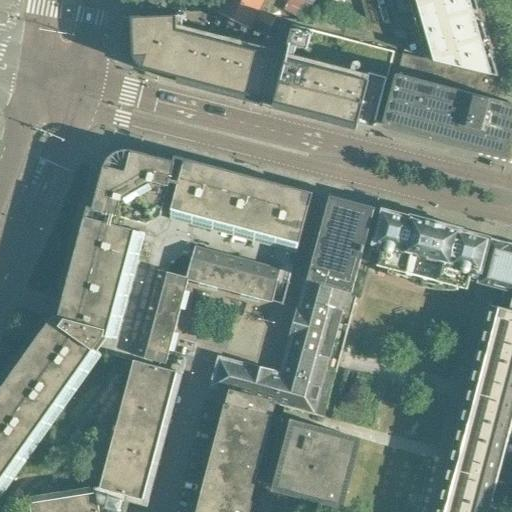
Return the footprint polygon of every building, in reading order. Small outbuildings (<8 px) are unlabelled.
[(220,0),(215,10),(251,29),(252,28),(267,36),(276,18),(260,9),(264,0),(220,0)] [(491,52),(476,0),(417,0),(434,60),(498,76),(491,52)] [(294,59),(297,45),(291,43),(289,51),(185,24),(184,14),(140,16),(132,16),(134,54),(134,55),(135,56),(135,59),(136,60),(137,61),(138,63),(139,64),(141,65),(143,66),(145,67),(179,76),(178,82),(272,107),(287,57),(294,59)] [(377,17),(368,19),(372,31),(382,34),(377,17)] [(384,121),(396,74),(398,74),(404,52),(295,24),(289,43),(291,43),(297,45),(294,59),(287,57),(272,107),(357,129),(359,123),(375,127),(378,120),(384,121)] [(511,104),(495,100),(501,77),(499,77),(498,76),(434,60),(404,52),(398,74),(396,74),(384,121),(384,122),(385,122),(384,127),(511,160),(511,104)] [(177,189),(183,170),(186,159),(175,156),(174,162),(132,151),(131,151),(126,150),(124,150),(122,151),(119,151),(117,152),(116,153),(114,154),(113,155),(112,156),(110,158),(109,160),(108,161),(106,166),(94,208),(89,207),(86,218),(163,239),(177,189)] [(288,284),(301,237),(312,193),(186,159),(183,170),(177,189),(163,239),(166,239),(163,250),(193,258),(278,281),(288,284)] [(352,296),(375,208),(331,196),(307,284),(352,296)] [(481,271),(490,237),(485,235),(383,209),(375,244),(384,246),(378,265),(389,268),(388,273),(390,274),(398,278),(405,282),(413,285),(421,287),(429,289),(438,290),(444,290),(447,291),(456,291),(457,286),(465,288),(468,289),(473,269),(481,271)] [(141,338),(163,250),(166,239),(163,239),(86,218),(59,317),(141,338)] [(511,242),(490,237),(481,271),(478,283),(504,289),(511,291),(511,242)] [(278,281),(193,258),(163,250),(141,338),(135,360),(141,361),(163,367),(165,368),(189,280),(272,302),(274,296),(278,281)] [(324,417),(342,351),(344,345),(357,298),(352,296),(307,284),(301,309),(298,308),(291,335),(293,335),(292,337),(283,375),(274,374),(274,371),(253,366),(247,364),(247,366),(220,359),(213,386),(233,391),(275,402),(274,404),(283,407),(284,407),(286,407),(324,417)] [(489,511),(511,427),(511,291),(504,289),(500,306),(492,304),(437,511),(489,511)] [(0,498),(103,354),(135,362),(135,360),(141,338),(59,317),(54,315),(0,391),(0,498)] [(165,368),(163,367),(141,361),(135,360),(135,362),(101,487),(107,489),(110,490),(129,495),(144,499),(178,371),(165,368)] [(375,429),(387,382),(388,381),(358,373),(351,396),(343,394),(349,370),(345,369),(331,419),(374,431),(375,429)] [(249,511),(253,501),(249,500),(260,459),(263,460),(266,449),(263,448),(274,404),(275,402),(233,391),(229,405),(228,405),(200,511),(249,511)] [(342,504),(359,441),(359,439),(294,422),(277,487),(342,504)] [(100,511),(99,505),(97,493),(95,493),(64,498),(66,511),(100,511)] [(66,511),(64,498),(31,503),(31,511),(66,511)]
